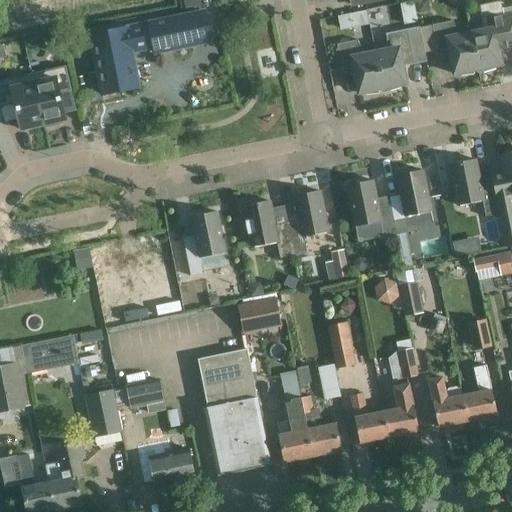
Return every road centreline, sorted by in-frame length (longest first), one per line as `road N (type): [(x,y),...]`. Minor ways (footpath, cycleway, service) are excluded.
road 1 (residential): [(325,137),(511,100)]
road 2 (residential): [(141,177),(325,137)]
road 3 (residential): [(141,177),(113,212),(6,232),(0,201)]
road 4 (residential): [(325,137),(298,0)]
